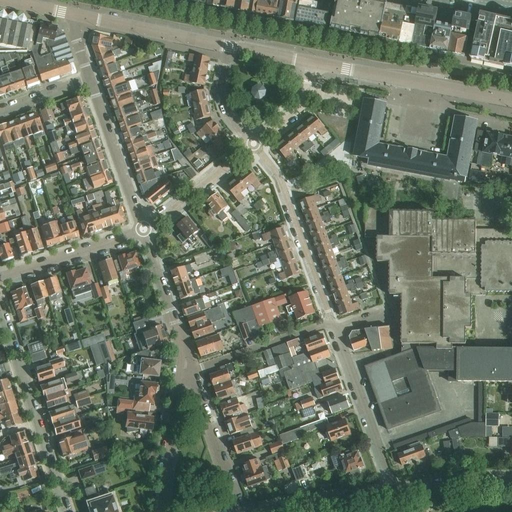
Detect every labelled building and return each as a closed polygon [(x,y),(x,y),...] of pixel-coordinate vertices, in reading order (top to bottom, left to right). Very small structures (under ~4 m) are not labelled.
[(221,0),(220,7),(234,10),(236,0),(221,0)] [(236,0),(234,10),(249,13),(251,0),(236,0)] [(251,0),(249,13),(278,18),(281,0),(251,0)] [(296,22),(300,1),(300,0),(281,0),(278,18),(296,22)] [(368,0),(335,0),(333,15),(331,25),(335,26),(334,29),(380,39),(387,4),(368,0)] [(380,39),(411,46),(416,25),(419,10),(387,4),(380,39)] [(411,46),(430,49),(436,23),(438,10),(419,7),(419,10),(416,25),(411,46)] [(299,8),(296,22),(313,25),(316,12),(299,8)] [(333,15),(316,12),(313,25),(325,28),(330,29),(331,25),(333,15)] [(455,13),(452,27),(452,28),(468,31),(469,31),(471,21),(471,17),(455,13)] [(470,58),(511,67),(511,21),(481,14),(470,58)] [(0,52),(31,52),(33,46),(37,23),(27,21),(21,25),(17,19),(11,23),(7,17),(1,21),(0,18),(0,52)] [(40,23),(36,45),(41,46),(42,40),(45,41),(54,43),(55,36),(60,35),(57,27),(40,23)] [(430,49),(447,53),(452,28),(452,27),(436,23),(430,49)] [(452,28),(447,53),(464,57),(467,43),(468,38),(469,31),(468,31),(452,28)] [(35,46),(33,46),(31,52),(32,52),(38,70),(53,65),(54,66),(69,61),(60,35),(55,36),(54,43),(45,41),(50,56),(40,59),(39,56),(41,46),(36,45),(35,46)] [(95,35),(93,46),(105,48),(107,54),(120,49),(118,49),(117,46),(111,49),(114,39),(95,35)] [(135,41),(133,48),(144,50),(145,43),(135,41)] [(93,46),(97,58),(107,54),(105,48),(93,46)] [(97,58),(101,68),(119,62),(118,61),(116,62),(114,57),(122,54),(120,49),(107,54),(97,58)] [(18,61),(15,55),(2,55),(5,64),(16,59),(17,61),(18,61)] [(194,70),(208,72),(210,59),(191,55),(190,61),(195,62),(194,70)] [(21,70),(26,87),(38,83),(32,67),(34,66),(31,59),(24,62),(26,68),(21,70)] [(42,81),(71,71),(72,71),(69,61),(54,66),(53,65),(38,70),(42,81)] [(101,68),(104,79),(120,73),(119,71),(122,71),(119,62),(101,68)] [(160,71),(162,62),(153,64),(154,66),(149,68),(151,75),(160,71)] [(0,77),(0,80),(4,94),(15,91),(8,69),(7,66),(0,69),(3,77),(0,77)] [(19,66),(8,69),(15,91),(26,87),(21,70),(19,66)] [(208,72),(194,70),(192,77),(187,76),(185,82),(205,86),(208,72)] [(104,79),(108,90),(124,84),(126,83),(124,79),(128,77),(126,71),(120,73),(104,79)] [(151,75),(147,76),(151,87),(158,84),(158,81),(160,71),(151,75)] [(124,84),(108,90),(112,100),(128,95),(127,94),(133,92),(129,82),(126,83),(124,84)] [(267,92),(264,88),(258,87),(254,89),(252,95),(255,99),(261,101),(266,98),(267,92)] [(191,95),(186,96),(189,108),(194,107),(208,103),(205,90),(191,93),(191,95)] [(112,100),(115,111),(137,103),(133,92),(127,94),(128,95),(112,100)] [(155,106),(161,104),(158,96),(153,98),(155,106)] [(66,102),(59,105),(62,110),(68,108),(69,113),(85,108),(82,97),(66,102)] [(365,100),(356,144),(354,156),(370,159),(369,165),(449,181),(450,179),(465,182),(466,178),(477,121),(455,117),(448,158),(427,154),(427,153),(399,148),(399,149),(378,145),(386,104),(365,100)] [(140,114),(138,107),(137,103),(115,111),(119,121),(134,116),(139,114),(140,114)] [(208,103),(194,107),(198,120),(212,117),(208,103)] [(54,119),(50,107),(39,111),(43,123),(54,119)] [(69,113),(71,118),(63,121),(65,127),(89,118),(85,108),(69,113)] [(36,113),(26,117),(32,135),(34,140),(44,136),(36,113)] [(134,116),(119,121),(123,132),(139,127),(143,125),(141,119),(139,114),(134,116)] [(305,124),(314,135),(318,131),(322,136),(327,132),(314,116),(305,124)] [(32,149),(27,137),(32,135),(26,117),(16,121),(24,145),(27,151),(32,149)] [(75,130),(77,135),(93,129),(89,118),(65,127),(67,132),(75,130)] [(16,121),(6,124),(15,148),(24,145),(16,121)] [(211,141),(222,132),(213,121),(197,134),(202,139),(206,135),(211,141)] [(192,123),(186,126),(191,135),(197,132),(192,123)] [(5,152),(15,148),(6,124),(0,126),(0,139),(3,148),(5,152)] [(52,124),(45,126),(47,133),(54,130),(52,124)] [(314,135),(305,124),(295,131),(310,149),(314,146),(311,142),(309,144),(306,141),(314,135)] [(123,132),(126,143),(147,136),(147,135),(145,130),(140,132),(139,127),(123,132)] [(177,128),(171,131),(175,137),(180,134),(177,128)] [(68,145),(70,149),(96,140),(93,129),(77,135),(74,135),(76,142),(68,145)] [(54,131),(48,134),(51,143),(58,141),(54,131)] [(310,149),(295,131),(286,139),(295,150),(302,144),(305,147),(303,149),(306,153),(310,149)] [(483,142),(485,133),(478,131),(477,141),(483,142)] [(222,132),(211,141),(216,147),(211,151),(215,155),(230,143),(222,132)] [(146,147),(144,144),(149,142),(148,140),(157,137),(156,133),(147,135),(147,136),(126,143),(130,153),(146,148),(146,147)] [(501,164),(506,165),(511,138),(487,133),(484,152),(503,156),(501,164)] [(295,150),(286,139),(276,147),(289,162),(294,158),(290,154),(295,150)] [(82,152),(83,156),(100,150),(96,140),(70,149),(72,156),(82,152)] [(171,148),(168,140),(163,143),(165,150),(171,148)] [(155,156),(152,146),(146,147),(146,148),(130,153),(134,164),(155,156)] [(51,149),(53,155),(60,152),(58,147),(51,149)] [(171,150),(175,161),(178,160),(183,158),(176,149),(171,150)] [(70,167),(70,168),(66,170),(65,166),(60,168),(62,176),(70,173),(72,172),(104,161),(100,150),(83,156),(85,162),(70,167)] [(189,150),(184,154),(188,158),(193,154),(189,150)] [(62,153),(61,153),(60,152),(53,155),(56,163),(61,161),(65,160),(62,153)] [(153,169),(159,167),(155,156),(134,164),(138,174),(153,169)] [(187,163),(183,158),(178,160),(183,166),(187,163)] [(198,169),(203,165),(199,160),(194,164),(198,169)] [(72,173),(79,170),(80,175),(87,173),(89,178),(108,171),(104,161),(72,172),(72,173)] [(55,163),(44,167),(47,175),(57,171),(55,163)] [(306,163),(299,170),(302,174),(310,168),(306,163)] [(32,168),(25,170),(30,182),(36,180),(32,168)] [(196,175),(190,168),(184,170),(192,179),(196,175)] [(138,174),(141,185),(165,176),(162,177),(160,171),(155,173),(153,169),(138,174)] [(256,189),(261,185),(248,169),(227,187),(240,203),(245,198),(241,194),(252,185),(256,189)] [(37,171),(34,173),(36,179),(43,177),(41,170),(37,171)] [(485,173),(470,170),(468,181),(483,184),(485,173)] [(112,183),(108,171),(89,178),(91,183),(86,185),(88,191),(112,183)] [(8,172),(2,174),(4,180),(10,178),(8,172)] [(21,172),(12,176),(16,186),(25,182),(21,172)] [(72,178),(70,173),(62,176),(65,184),(70,183),(69,179),(72,178)] [(364,175),(356,178),(359,187),(367,184),(364,175)] [(175,188),(165,176),(141,185),(145,196),(151,204),(154,204),(175,188)] [(0,191),(11,188),(9,183),(0,185),(0,191)] [(22,188),(15,190),(17,198),(24,195),(22,188)] [(103,211),(100,204),(99,199),(104,197),(101,191),(93,194),(95,200),(96,205),(97,205),(104,229),(114,225),(109,209),(103,211)] [(115,200),(113,200),(111,201),(108,191),(104,193),(106,202),(109,209),(114,225),(125,222),(118,201),(116,202),(115,200)] [(88,202),(95,200),(93,194),(85,196),(88,202)] [(223,222),(228,217),(223,211),(228,207),(218,194),(207,203),(212,209),(209,212),(214,218),(217,215),(223,222)] [(369,194),(363,195),(365,202),(371,201),(369,194)] [(299,202),(304,214),(317,209),(315,203),(320,201),(318,195),(299,202)] [(0,209),(16,204),(14,199),(8,201),(10,206),(8,207),(6,202),(0,203),(0,209)] [(266,205),(262,200),(253,206),(257,211),(266,205)] [(18,210),(16,204),(0,209),(0,220),(5,219),(3,213),(12,210),(13,212),(18,210)] [(237,210),(231,214),(247,232),(251,228),(243,219),(244,218),(243,216),(248,212),(241,204),(236,209),(237,210)] [(390,205),(365,204),(365,231),(377,232),(377,262),(390,263),(389,295),(402,295),(402,354),(365,367),(388,430),(441,411),(426,371),(449,371),(449,381),(509,382),(511,382),(511,349),(458,349),(458,348),(452,348),(452,345),(466,345),(466,329),(471,329),(472,295),(466,295),(466,288),(485,288),(484,292),(511,291),(511,229),(476,230),(476,221),(433,221),(433,213),(390,212),(390,205)] [(92,207),(93,210),(87,212),(88,216),(89,216),(94,232),(104,229),(97,205),(96,205),(92,207)] [(320,218),(317,209),(304,214),(308,225),(330,217),(328,212),(323,214),(324,216),(320,218)] [(80,211),(78,211),(76,212),(77,214),(84,235),(94,232),(89,216),(88,216),(83,218),(80,211)] [(31,252),(42,249),(36,229),(31,230),(27,216),(20,218),(26,236),(31,252)] [(58,227),(62,242),(79,237),(72,216),(67,218),(69,224),(58,227)] [(331,222),(330,217),(308,225),(312,237),(325,232),(322,223),(326,221),(327,223),(331,222)] [(182,233),(177,237),(183,244),(188,240),(193,246),(198,241),(194,235),(199,231),(188,218),(177,227),(182,233)] [(7,222),(0,225),(3,233),(10,230),(7,222)] [(56,222),(40,227),(46,247),(62,242),(56,222)] [(357,233),(354,225),(347,227),(350,236),(357,233)] [(273,239),(275,245),(288,240),(284,228),(265,235),(267,241),(273,239)] [(329,241),(325,232),(312,237),(316,248),(338,240),(336,235),(332,237),(333,239),(329,241)] [(217,247),(206,233),(201,237),(210,250),(217,247)] [(20,238),(15,239),(21,256),(31,252),(26,236),(20,238)] [(260,257),(262,262),(268,260),(271,259),(270,259),(292,251),(288,240),(275,245),(278,253),(274,255),(273,252),(260,257)] [(340,245),(338,240),(316,248),(320,259),(334,255),(330,246),(335,244),(335,246),(340,245)] [(2,262),(13,258),(8,244),(2,246),(0,241),(0,256),(0,257),(2,262)] [(228,253),(237,249),(235,242),(225,245),(228,253)] [(280,258),(283,267),(296,262),(292,251),(270,259),(271,259),(272,264),(276,262),(275,259),(280,258)] [(119,260),(114,262),(118,274),(118,273),(120,279),(121,281),(127,279),(126,276),(125,271),(140,266),(135,253),(126,255),(118,258),(119,260)] [(209,261),(206,253),(194,257),(197,265),(209,261)] [(337,264),(334,255),(320,259),(325,271),(346,263),(344,258),(340,260),(341,262),(337,264)] [(368,264),(365,256),(358,258),(361,266),(368,264)] [(105,285),(111,283),(118,281),(116,275),(111,260),(98,264),(103,280),(103,279),(105,285)] [(262,262),(256,264),(258,269),(264,266),(270,265),(268,260),(262,262)] [(300,274),(296,262),(283,267),(285,272),(279,274),(282,281),(300,274)] [(348,267),(346,263),(325,271),(329,282),(342,277),(339,269),(343,267),(344,269),(348,267)] [(191,265),(172,271),(177,285),(190,281),(187,274),(189,273),(188,271),(192,270),(191,265)] [(75,272),(66,275),(71,290),(72,292),(74,297),(91,291),(94,299),(101,297),(97,284),(90,286),(90,284),(85,269),(75,272)] [(234,274),(229,276),(232,285),(238,283),(234,274)] [(348,282),(349,285),(345,286),(342,277),(329,282),(333,294),(354,286),(353,281),(348,282)] [(55,278),(43,282),(48,297),(50,302),(56,300),(62,298),(55,278)] [(190,281),(177,285),(181,300),(200,293),(195,279),(190,281)] [(48,297),(43,282),(31,286),(35,301),(36,301),(37,306),(43,304),(41,299),(48,297)] [(356,290),(354,286),(333,294),(337,305),(350,300),(347,291),(351,290),(352,292),(356,290)] [(107,287),(99,289),(103,301),(110,298),(107,287)] [(16,291),(10,293),(20,323),(27,321),(23,309),(31,306),(33,305),(31,299),(29,300),(25,288),(16,291)] [(240,290),(234,292),(236,298),(242,296),(240,290)] [(298,320),(315,313),(307,291),(290,297),(292,305),(286,307),(289,314),(295,312),(298,320)] [(283,302),(287,301),(285,295),(253,306),(260,327),(282,319),(277,305),(280,304),(280,306),(284,304),(283,302)] [(210,303),(205,305),(203,299),(184,306),(187,316),(212,308),(210,303)] [(144,300),(140,301),(144,314),(148,312),(144,300)] [(352,305),(350,300),(337,305),(341,316),(360,310),(357,303),(352,305)] [(34,310),(37,320),(44,318),(41,307),(34,310)] [(212,324),(225,319),(223,314),(222,314),(220,307),(189,318),(192,328),(195,339),(215,332),(212,324)] [(240,311),(244,324),(239,326),(243,341),(252,338),(247,323),(256,320),(252,307),(240,311)] [(141,334),(147,349),(166,343),(161,326),(149,330),(145,320),(133,325),(136,335),(141,334)] [(389,327),(365,330),(367,335),(366,335),(370,347),(372,352),(381,350),(392,349),(389,327)] [(349,337),(354,351),(368,346),(365,336),(366,335),(367,335),(365,330),(352,331),(349,337)] [(309,352),(327,345),(323,334),(305,341),(309,352)] [(202,358),(223,350),(224,350),(219,335),(212,337),(197,343),(202,358)] [(289,348),(301,344),(299,338),(287,343),(289,348)] [(88,339),(81,341),(83,348),(90,346),(88,339)] [(27,345),(30,354),(43,350),(43,349),(41,341),(28,345),(27,345)] [(101,355),(105,364),(115,360),(109,341),(104,343),(104,342),(98,344),(101,355)] [(78,342),(66,346),(68,353),(81,349),(78,342)] [(287,343),(279,346),(284,361),(292,358),(287,343)] [(98,344),(90,347),(93,358),(101,355),(98,344)] [(309,352),(292,358),(295,365),(312,359),(313,363),(315,362),(331,357),(327,345),(309,352)] [(279,346),(271,349),(277,364),(277,363),(284,361),(279,346)] [(62,347),(54,349),(56,355),(64,352),(62,347)] [(153,348),(130,355),(129,366),(134,366),(133,375),(139,376),(139,375),(157,377),(157,376),(159,375),(160,371),(158,369),(159,362),(151,361),(153,348)] [(270,350),(264,352),(267,363),(268,368),(276,365),(274,359),(270,350)] [(46,359),(43,351),(30,355),(32,363),(46,359)] [(52,370),(60,368),(64,366),(61,358),(48,362),(49,364),(35,369),(39,382),(54,377),(52,370)] [(284,361),(277,363),(278,364),(279,371),(282,378),(285,377),(290,390),(311,383),(310,381),(313,380),(312,378),(320,375),(315,362),(313,363),(312,359),(295,365),(292,358),(284,361)] [(233,363),(226,366),(220,368),(221,371),(210,375),(214,387),(231,380),(229,374),(236,371),(233,363)] [(276,365),(268,368),(270,374),(279,371),(278,364),(276,365)] [(335,369),(312,378),(313,380),(316,389),(339,380),(335,369)] [(102,370),(96,372),(98,380),(104,378),(102,370)] [(257,371),(247,374),(249,381),(259,377),(261,382),(266,380),(263,370),(257,372),(257,371)] [(75,373),(65,377),(67,383),(77,380),(77,379),(82,378),(80,372),(75,373)] [(106,375),(105,384),(113,385),(114,376),(106,375)] [(0,393),(10,391),(7,379),(0,381),(0,393)] [(40,386),(44,397),(67,390),(63,379),(40,386)] [(318,399),(322,398),(343,391),(339,380),(316,389),(315,389),(318,399)] [(236,395),(237,399),(242,397),(239,389),(238,389),(236,381),(215,388),(219,401),(236,395)] [(117,400),(116,408),(125,409),(132,410),(148,412),(149,404),(152,405),(154,393),(155,394),(155,393),(157,392),(158,387),(156,386),(156,384),(140,382),(138,393),(134,392),(133,402),(117,400)] [(484,437),(484,427),(485,413),(485,386),(478,386),(478,424),(472,424),(470,419),(456,424),(458,429),(461,437),(484,437)] [(69,402),(68,399),(67,398),(71,397),(69,390),(67,390),(44,397),(48,409),(69,402)] [(73,395),(75,402),(89,398),(87,390),(73,395)] [(0,405),(14,401),(10,391),(0,393),(0,405)] [(332,414),(349,408),(345,397),(326,404),(327,406),(329,405),(332,414)] [(75,402),(77,409),(91,404),(89,398),(75,402)] [(313,398),(301,402),(303,409),(315,405),(313,398)] [(254,407),(247,410),(245,404),(240,406),(237,399),(221,405),(225,417),(231,415),(232,420),(247,414),(256,411),(254,407)] [(0,418),(18,413),(14,401),(0,405),(0,418)] [(49,413),(53,424),(76,416),(73,405),(49,413)] [(21,424),(18,413),(0,418),(0,422),(4,421),(7,429),(21,424)] [(134,414),(129,413),(127,413),(125,428),(126,428),(127,433),(137,431),(137,429),(151,431),(153,418),(141,416),(141,415),(134,414)] [(485,413),(484,427),(499,427),(500,414),(485,413)] [(254,433),(247,414),(232,420),(227,422),(231,435),(240,432),(242,438),(250,435),(254,433)] [(76,416),(53,424),(56,435),(80,427),(76,416)] [(301,428),(279,436),(283,445),(304,438),(303,434),(329,424),(327,418),(300,428),(301,428)] [(333,441),(351,435),(346,420),(328,427),(333,441)] [(395,451),(408,446),(419,442),(444,434),(448,432),(458,429),(456,424),(393,445),(395,451)] [(460,452),(458,438),(461,437),(458,429),(448,432),(451,439),(452,439),(454,453),(460,452)] [(3,446),(5,450),(28,443),(24,431),(9,436),(12,444),(3,446)] [(58,441),(63,458),(78,453),(78,452),(87,449),(82,434),(73,437),(73,436),(58,441)] [(250,435),(242,438),(233,441),(238,455),(263,446),(259,435),(251,438),(250,435)] [(511,438),(498,438),(497,447),(511,447),(511,438)] [(281,441),(269,445),(273,454),(284,450),(281,441)] [(419,442),(408,446),(409,450),(398,454),(402,466),(426,457),(422,446),(421,446),(419,442)] [(15,453),(16,459),(31,454),(28,443),(5,450),(2,451),(4,457),(15,453)] [(278,460),(274,461),(278,472),(282,470),(283,471),(290,468),(284,451),(280,452),(282,458),(278,459),(278,460)] [(349,451),(331,458),(335,468),(343,465),(346,474),(351,472),(352,475),(355,476),(359,474),(360,472),(359,469),(364,467),(361,458),(360,458),(358,452),(351,455),(349,451)] [(18,464),(6,468),(8,474),(9,474),(35,465),(31,454),(16,459),(18,464)] [(250,487),(266,481),(271,479),(269,473),(264,474),(261,467),(259,460),(242,466),(250,487)] [(38,477),(35,465),(9,474),(11,480),(22,476),(24,482),(38,477)] [(81,480),(95,475),(93,467),(78,471),(81,480)] [(297,481),(305,478),(300,467),(293,469),(297,481)] [(116,511),(111,496),(98,501),(93,487),(85,490),(90,503),(89,504),(92,511),(116,511)] [(29,490),(19,493),(22,502),(32,499),(29,490)]
